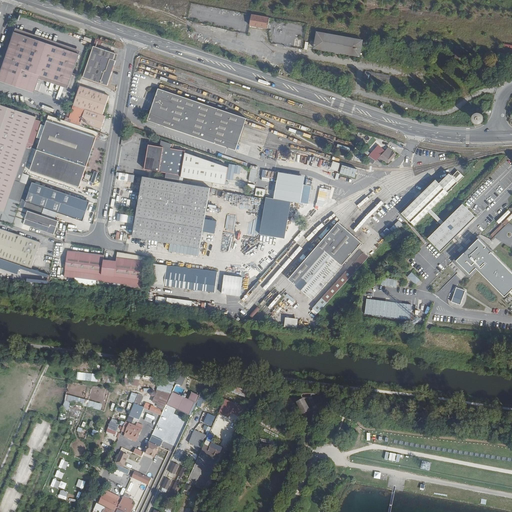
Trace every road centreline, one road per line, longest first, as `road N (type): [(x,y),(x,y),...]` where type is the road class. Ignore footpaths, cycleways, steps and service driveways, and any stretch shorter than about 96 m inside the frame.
road 1 (tertiary): [(416,129),(136,36)]
road 2 (unclassified): [(96,241),(136,36)]
road 3 (unclassified): [(420,250),(434,263),(511,186)]
road 4 (unclassified): [(504,203),(419,294)]
